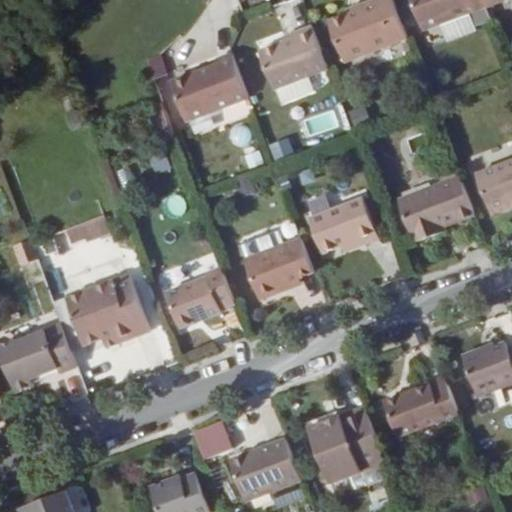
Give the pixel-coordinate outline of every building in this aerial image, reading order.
[(345,63),(409,39),(393,0),(379,0),(363,6),(364,10),(329,22),(345,63)] [(488,9),(484,0),(413,0),(425,31),(473,13),(477,26),(493,20),(488,9)] [(484,0),(488,9),(511,0),(484,0)] [(275,93),(330,72),(313,27),(298,33),(300,38),(286,44),(260,54),(275,93)] [(284,39),(286,44),(300,38),(298,33),(284,39)] [(250,99),(233,55),(218,61),(221,65),(172,83),(187,122),(250,99)] [(160,56),(146,61),(154,81),(168,76),(160,56)] [(271,158),(292,150),(287,138),(267,146),(271,158)] [(443,228),(476,216),(462,178),(456,163),(442,168),(448,184),(398,203),(414,245),(437,237),(434,231),(443,228)] [(511,163),(477,177),(490,212),(497,215),(507,210),(511,205),(511,204),(511,163)] [(181,214),(184,197),(166,195),(164,211),(181,214)] [(362,239),(364,245),(379,239),(364,199),(310,220),(322,255),(344,246),(362,239)] [(102,220),(66,226),(69,244),(105,238),(102,220)] [(445,233),(443,228),(434,231),(437,237),(445,233)] [(300,279),(316,273),(303,239),(246,262),(261,302),(289,291),(286,284),(300,279)] [(346,251),(364,245),(362,239),(344,246),(346,251)] [(38,261),(31,241),(14,247),(21,267),(38,261)] [(222,311),(237,306),(224,270),(209,276),(210,279),(168,295),(182,331),(224,315),(222,311)] [(115,336),(118,346),(152,333),(132,277),(68,301),(85,347),(104,340),(115,336)] [(303,285),(300,279),(286,284),(289,291),(303,285)] [(61,376),(79,369),(63,326),(18,342),(18,341),(0,347),(17,394),(34,387),(34,386),(32,381),(59,371),(61,376)] [(108,350),(118,346),(115,336),(104,340),(108,350)] [(511,385),(511,352),(510,354),(506,346),(484,354),(483,351),(465,359),(480,397),(511,385)] [(34,386),(61,376),(59,371),(32,381),(34,386)] [(461,416),(448,381),(387,404),(400,439),(461,416)] [(388,462),(367,408),(340,418),(342,424),(329,430),(326,424),(310,430),(331,484),(388,462)] [(342,424),(340,418),(338,414),(308,426),(310,430),(326,424),(329,430),(342,424)] [(304,480),(288,439),(231,460),(247,502),(304,480)] [(169,485),(167,481),(148,488),(157,511),(208,511),(195,475),(181,480),(169,485)] [(180,476),(167,481),(169,485),(181,480),(180,476)] [(277,509),(302,498),(296,485),(271,496),(277,509)] [(76,511),(69,493),(23,510),(24,511),(76,511)]
